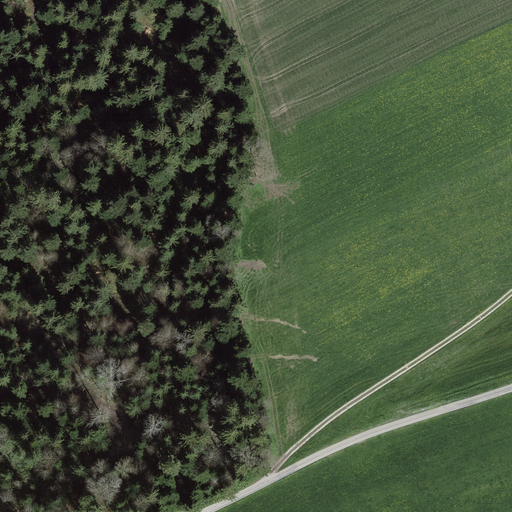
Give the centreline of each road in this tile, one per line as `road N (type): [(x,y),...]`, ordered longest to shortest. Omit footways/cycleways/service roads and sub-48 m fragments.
road 1 (unclassified): [(202,511),(350,444),(511,388)]
road 2 (track): [(262,484),(308,436),(511,290)]
road 3 (track): [(66,511),(130,395)]
